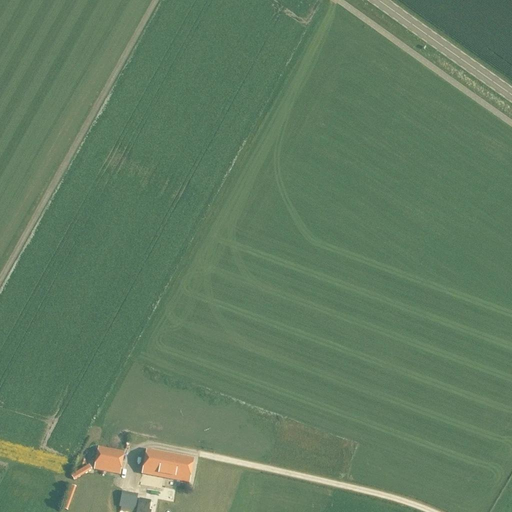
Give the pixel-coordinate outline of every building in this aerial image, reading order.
[(120,475),(124,453),(98,448),(93,470),(120,475)] [(189,484),(194,459),(146,451),(142,475),(189,484)] [(91,470),(88,465),(71,476),(74,481),(91,470)] [(75,488),(70,486),(62,509),(67,511),(75,488)] [(134,511),(137,495),(122,492),(119,508),(121,508),(120,511),(134,511)] [(135,511),(148,511),(151,501),(138,498),(135,511)]
